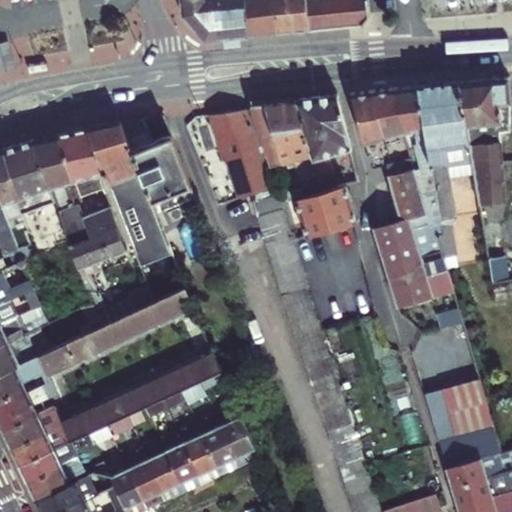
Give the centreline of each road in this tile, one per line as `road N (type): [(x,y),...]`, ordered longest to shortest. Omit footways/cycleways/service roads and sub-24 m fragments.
road 1 (secondary): [(337,58),(160,65)]
road 2 (secondary): [(166,93),(249,83),(337,58)]
road 3 (secondary): [(0,126),(166,93)]
road 4 (secondary): [(160,65),(0,97)]
road 5 (residential): [(0,19),(119,0)]
